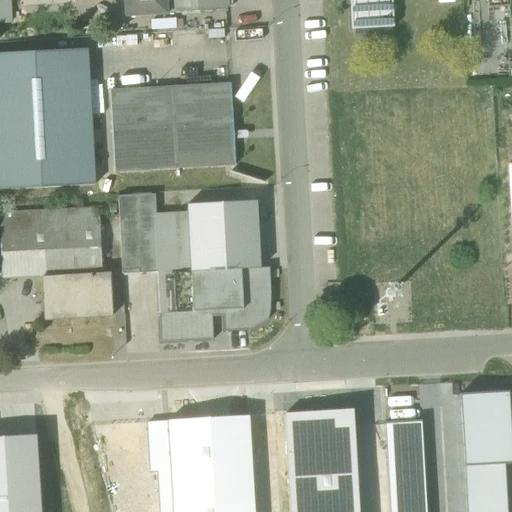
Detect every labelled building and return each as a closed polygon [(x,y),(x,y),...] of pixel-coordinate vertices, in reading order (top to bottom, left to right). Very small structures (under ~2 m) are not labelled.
[(0,0),(0,23),(12,23),(10,0),(0,0)] [(123,0),(125,18),(166,15),(166,14),(165,0),(123,0)] [(231,0),(165,0),(166,14),(226,10),(226,8),(231,7),(231,0)] [(349,0),(352,30),(393,28),(391,0),(349,0)] [(176,18),(150,19),(151,30),(177,28),(176,18)] [(87,50),(0,54),(0,190),(94,185),(87,50)] [(109,93),(113,174),(233,168),(228,87),(109,93)] [(192,313),(190,273),(187,213),(156,214),(154,194),(118,196),(119,218),(122,274),(157,273),(159,314),(192,313)] [(106,197),(107,219),(119,218),(118,196),(106,197)] [(187,205),(187,213),(190,273),(240,270),(259,269),(256,201),(187,205)] [(101,275),(99,225),(98,210),(0,215),(0,243),(2,281),(42,279),(101,275)] [(223,311),(224,331),(248,330),(267,320),(269,309),(269,293),(268,269),(259,269),(240,270),(242,310),(223,311)] [(190,273),(192,313),(210,312),(223,311),(242,310),(240,270),(190,273)] [(42,279),(44,322),(111,318),(109,275),(101,275),(42,279)] [(159,314),(161,342),(212,340),(210,312),(192,313),(159,314)] [(459,394),(464,467),(504,465),(511,464),(507,391),(459,394)] [(353,511),(348,411),(284,414),(289,511),(353,511)] [(253,511),(248,416),(167,421),(172,511),(253,511)] [(172,511),(167,421),(148,422),(151,472),(158,471),(160,511),(172,511)] [(426,511),(420,421),(385,423),(389,511),(426,511)] [(40,511),(35,435),(0,437),(0,511),(40,511)] [(506,511),(504,465),(464,467),(466,511),(506,511)]
